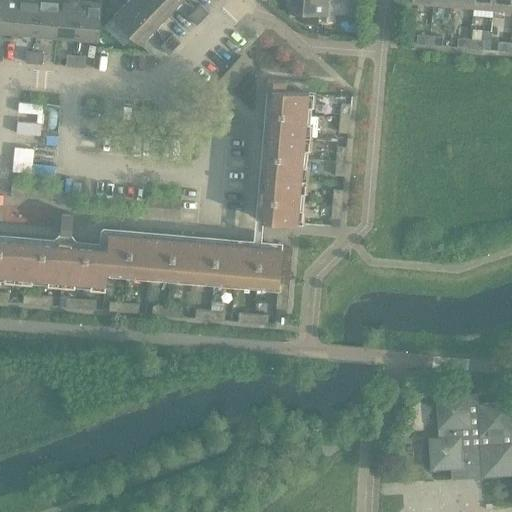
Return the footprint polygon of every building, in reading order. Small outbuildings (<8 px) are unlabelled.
[(0,0),(0,33),(15,35),(18,0),(0,0)] [(18,0),(15,35),(36,37),(38,0),(18,0)] [(53,0),(38,0),(36,37),(56,39),(59,1),(53,0)] [(129,0),(126,3),(154,30),(168,15),(152,0),(129,0)] [(152,0),(168,15),(181,0),(152,0)] [(327,0),(288,0),(288,12),(305,14),(305,25),(317,26),(318,15),(326,16),(327,0)] [(452,0),(452,8),(472,9),(473,0),(452,0)] [(473,0),(472,9),(492,11),(493,0),(473,0)] [(511,0),(493,0),(492,11),(511,12),(511,0)] [(59,1),(56,39),(76,40),(80,2),(59,1)] [(80,2),(76,40),(98,42),(101,4),(80,2)] [(154,30),(126,3),(111,19),(139,45),(154,30)] [(193,11),(202,19),(208,12),(200,4),(193,11)] [(202,19),(193,11),(188,17),(196,25),(202,19)] [(165,40),(173,48),(180,41),(172,33),(165,40)] [(429,44),(429,35),(417,34),(416,43),(429,44)] [(429,35),(429,44),(441,45),(442,36),(429,35)] [(469,48),(470,39),(458,38),(457,47),(469,48)] [(470,39),(469,48),(482,49),(483,40),(470,39)] [(173,48),(165,40),(160,46),(168,54),(173,48)] [(510,51),(511,43),(498,41),(497,50),(510,51)] [(33,63),(34,51),(26,51),(25,62),(33,63)] [(34,51),(33,63),(42,63),(43,52),(34,51)] [(74,66),(75,55),(66,54),(66,66),(74,66)] [(75,55),(74,66),(83,67),(84,56),(75,55)] [(249,65),(240,57),(217,82),(225,89),(249,65)] [(307,93),(308,83),(308,77),(267,73),(265,90),(271,90),(260,221),(296,224),(307,93)] [(338,132),(348,133),(350,104),(341,103),(338,132)] [(335,175),(344,175),(346,147),(337,146),(335,175)] [(11,184),(10,195),(61,200),(62,189),(11,184)] [(331,218),(340,219),(343,190),(333,189),(331,218)] [(146,206),(180,209),(181,199),(147,196),(146,206)] [(71,233),(72,215),(61,214),(60,232),(71,233)] [(0,275),(105,284),(106,268),(277,283),(275,309),(286,310),(292,249),(280,248),(107,233),(106,249),(0,239),(0,275)] [(0,291),(0,301),(8,302),(9,293),(0,291)] [(23,294),(22,303),(51,305),(52,296),(23,294)] [(66,297),(65,307),(94,309),(95,300),(66,297)] [(109,301),(109,310),(137,313),(138,304),(109,301)] [(152,305),(152,314),(181,316),(181,307),(152,305)] [(196,308),(195,318),(224,320),(225,311),(196,308)] [(239,312),(238,321),(267,324),(267,315),(239,312)] [(511,422),(510,423),(508,403),(477,405),(476,394),(435,396),(437,438),(427,438),(429,471),(450,470),(450,480),(511,476),(511,479),(511,422)]
